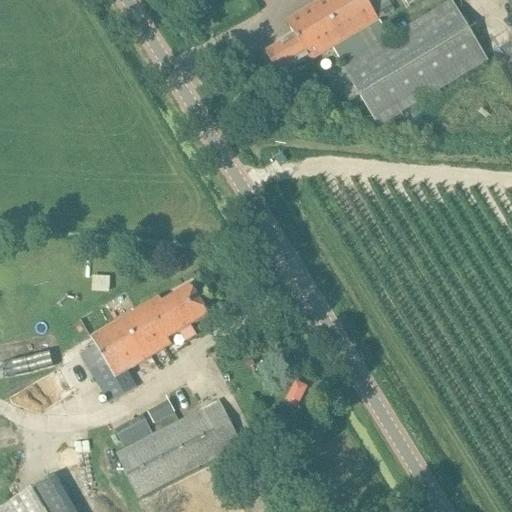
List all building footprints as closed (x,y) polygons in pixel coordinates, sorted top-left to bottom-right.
[(319,0),(286,20),(294,34),(265,52),(279,75),(308,58),(310,61),(379,20),(378,19),(395,10),(389,0),(319,0)] [(488,60),(452,0),(341,66),(378,127),(488,60)] [(511,19),(498,25),(511,55),(511,19)] [(93,277),(92,289),(108,291),(109,278),(93,277)] [(208,316),(190,286),(161,303),(159,298),(91,338),(96,346),(80,356),(109,405),(137,388),(127,372),(171,345),(168,340),(180,333),(186,343),(198,336),(192,326),(208,316)] [(297,410),(309,386),(296,379),(283,403),(297,410)] [(219,400),(115,454),(139,499),(242,446),(219,400)] [(168,402),(148,413),(154,425),(175,413),(168,402)] [(143,417),(115,432),(124,448),(152,433),(143,417)] [(93,457),(79,459),(83,490),(96,488),(93,457)] [(75,511),(56,477),(0,509),(0,511),(75,511)]
